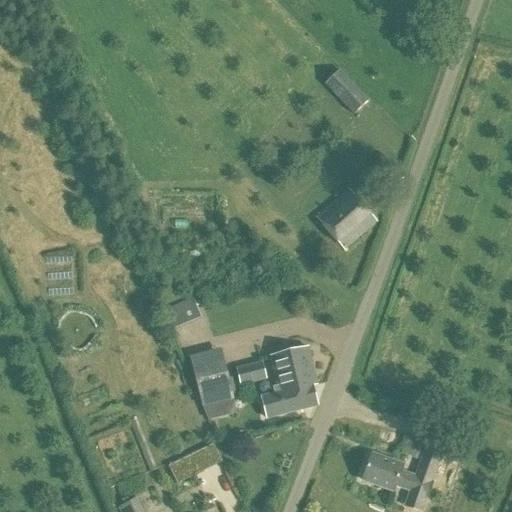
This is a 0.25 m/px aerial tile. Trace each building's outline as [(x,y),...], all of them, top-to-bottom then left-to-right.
[(351,82),(335,97),(353,116),(369,101),(351,82)] [(344,250),(376,221),(349,190),(316,218),(344,250)] [(171,331),(201,318),(193,299),(163,311),(171,331)] [(267,418),(318,406),(313,386),(317,385),(307,348),(270,357),(278,387),(273,388),(275,393),(261,397),(267,418)] [(240,386),(265,380),(261,362),(236,368),(240,386)] [(201,408),(234,400),(225,363),(193,371),(201,408)] [(441,458),(458,464),(467,439),(450,433),(441,458)] [(430,490),(441,458),(424,452),(415,476),(401,471),(403,466),(372,455),(362,480),(394,492),(396,486),(411,492),(414,485),(430,490)] [(203,472),(195,455),(169,467),(177,484),(196,475),(203,472)] [(144,511),(138,499),(118,509),(119,511),(144,511)]
